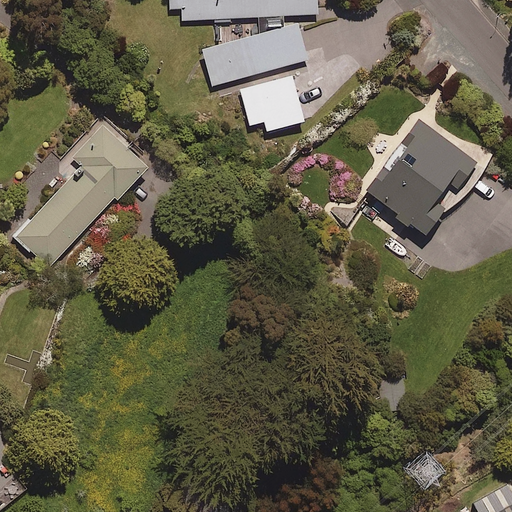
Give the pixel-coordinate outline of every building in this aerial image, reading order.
[(283,18),(320,16),(319,0),(171,0),(172,11),(184,11),(185,23),(262,19),(263,38),(205,53),(215,88),(310,62),(300,28),(284,32),(283,18)] [(251,117),(240,94),(215,105),(225,128),(251,117)] [(455,191),(464,199),(485,173),(422,122),(385,168),(388,170),(369,194),(429,242),(453,213),(444,206),(455,191)] [(150,174),(106,131),(74,163),(84,172),(17,239),(51,272),(118,203),(120,205),(150,174)] [(270,144),(267,131),(239,138),(243,151),(270,144)] [(406,380),(388,380),(389,413),(407,413),(406,380)] [(511,511),(511,486),(507,478),(472,498),(480,511),(511,511)]
